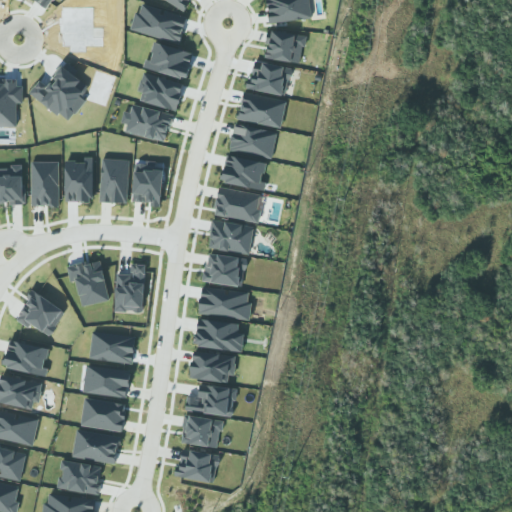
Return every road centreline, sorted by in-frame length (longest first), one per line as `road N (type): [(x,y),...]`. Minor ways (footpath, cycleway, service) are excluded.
road 1 (residential): [(0,275),(28,248),(64,234),(115,230),(165,238),(171,259),(133,506)]
road 2 (residential): [(165,238),(179,214),(222,18)]
